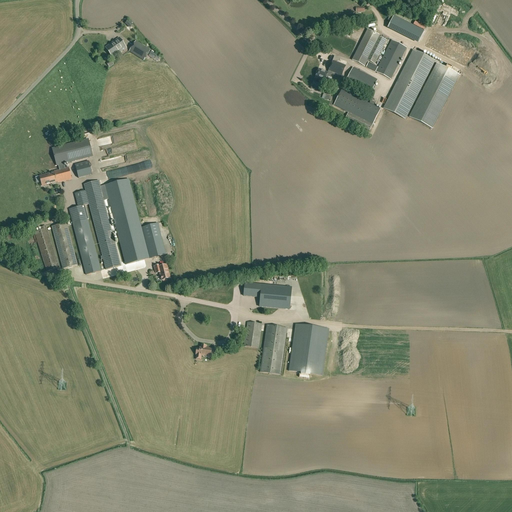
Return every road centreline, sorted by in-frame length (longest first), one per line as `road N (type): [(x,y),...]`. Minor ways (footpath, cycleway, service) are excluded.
road 1 (unclassified): [(303,321),(0,260)]
road 2 (track): [(303,321),(511,332)]
road 3 (unclassified): [(0,120),(75,39),(76,0)]
